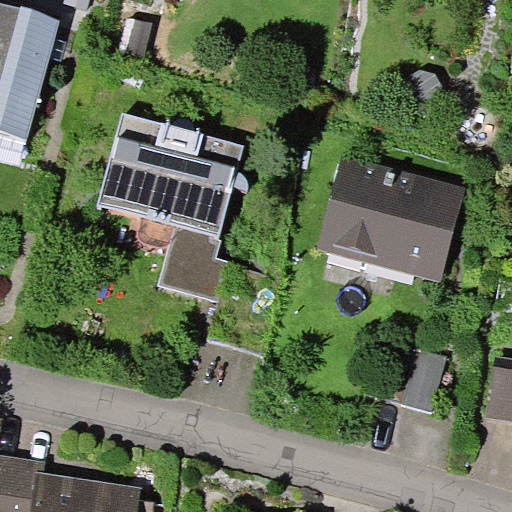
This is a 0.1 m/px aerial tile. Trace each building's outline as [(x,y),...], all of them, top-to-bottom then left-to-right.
[(0,142),(22,148),(54,30),(0,14),(0,142)] [(167,226),(217,239),(228,195),(243,199),(244,193),(242,187),(239,183),(233,180),(240,154),(223,149),(225,142),(200,136),(198,142),(190,140),(188,132),(181,127),(172,128),(167,135),(118,121),(95,207),(145,220),(143,228),(165,234),(167,226)] [(361,264),(427,281),(449,198),(347,170),(332,227),(368,236),(361,264)] [(259,361),(261,362),(274,283),(223,269),(203,346),(259,361)] [(371,403),(428,419),(443,362),(386,348),(371,403)] [(511,368),(493,366),(483,421),(511,425),(511,368)] [(150,511),(151,509),(35,492),(37,479),(0,473),(0,511),(150,511)]
